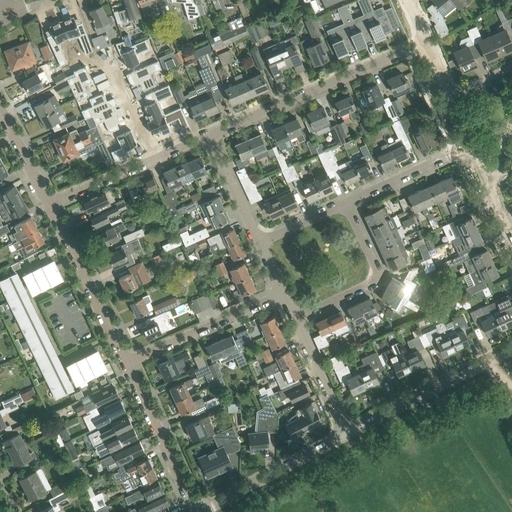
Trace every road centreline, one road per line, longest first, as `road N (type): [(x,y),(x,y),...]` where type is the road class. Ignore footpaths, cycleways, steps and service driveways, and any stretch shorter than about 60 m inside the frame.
road 1 (residential): [(209,135),(427,41)]
road 2 (residential): [(347,434),(511,351)]
road 3 (residential): [(125,363),(49,204)]
road 4 (residential): [(125,363),(282,293)]
road 5 (residential): [(294,320),(376,275),(347,203)]
road 6 (residential): [(201,511),(347,434)]
road 7 (residential): [(195,511),(125,363)]
road 8 (residential): [(347,203),(472,144)]
road 9 (residential): [(347,434),(294,320)]
